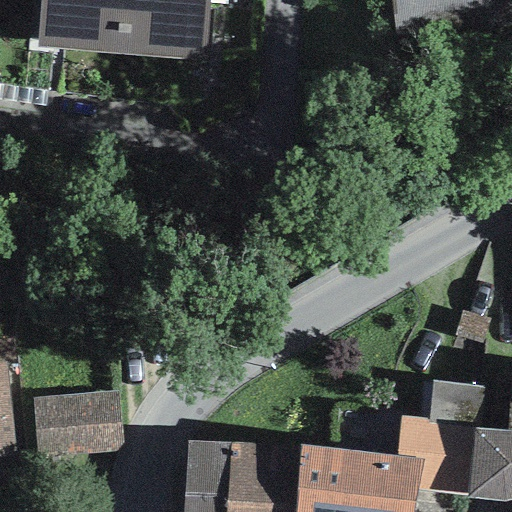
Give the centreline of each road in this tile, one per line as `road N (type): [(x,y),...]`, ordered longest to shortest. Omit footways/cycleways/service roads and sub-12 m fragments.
road 1 (residential): [(511,196),(188,396),(150,451),(143,511)]
road 2 (residential): [(0,126),(195,150),(245,145),(274,98),(282,0)]
